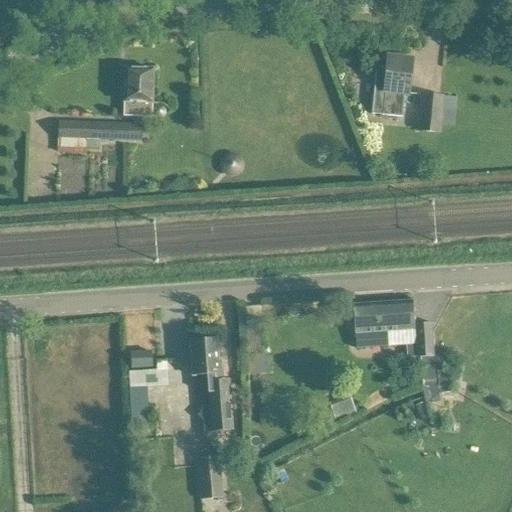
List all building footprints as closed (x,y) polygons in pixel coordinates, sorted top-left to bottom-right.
[(407,99),(408,93),(412,60),(387,57),(386,68),(377,67),(371,113),(402,116),(404,99),(407,99)] [(125,72),(123,116),(136,117),(137,103),(152,103),(153,69),(133,68),(133,72),(125,72)] [(418,130),(438,133),(442,96),(422,94),(418,130)] [(58,123),(58,148),(101,149),(101,142),(141,143),(141,126),(58,123)] [(387,331),(414,330),(412,302),(352,305),(354,333),(355,348),(388,346),(387,331)] [(424,386),(434,386),(431,328),(420,329),(424,386)] [(230,405),(228,379),(223,380),(221,360),(217,360),(216,339),(191,340),(193,376),(208,375),(209,381),(207,381),(208,401),(200,401),(201,409),(196,415),(201,420),(202,432),(233,430),(231,405),(230,405)] [(151,352),(130,353),(131,368),(152,367),(151,352)] [(131,388),(168,386),(166,360),(156,361),(157,370),(129,372),(131,388)] [(349,394),(331,402),(338,416),(355,408),(349,394)] [(146,405),(132,406),(133,424),(147,423),(146,405)] [(220,457),(198,458),(199,499),(222,498),(220,457)]
